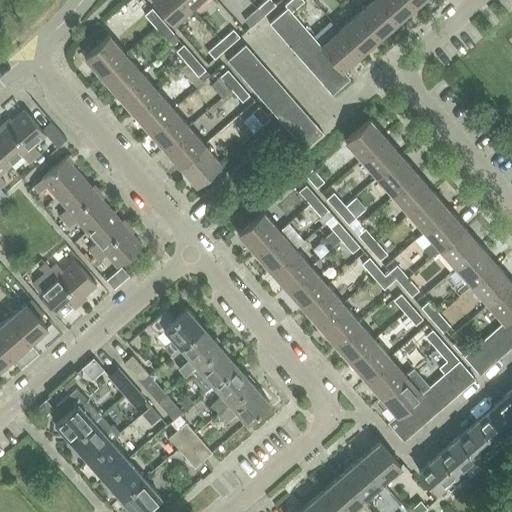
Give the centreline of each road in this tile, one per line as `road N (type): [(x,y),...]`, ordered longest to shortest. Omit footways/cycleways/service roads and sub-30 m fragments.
road 1 (residential): [(479,0),(396,71),(511,197)]
road 2 (residential): [(191,245),(0,416)]
road 3 (residential): [(191,245),(28,55)]
road 4 (residential): [(339,417),(191,245)]
road 5 (residential): [(339,417),(372,416),(409,457),(511,369)]
road 6 (residential): [(233,511),(339,417)]
